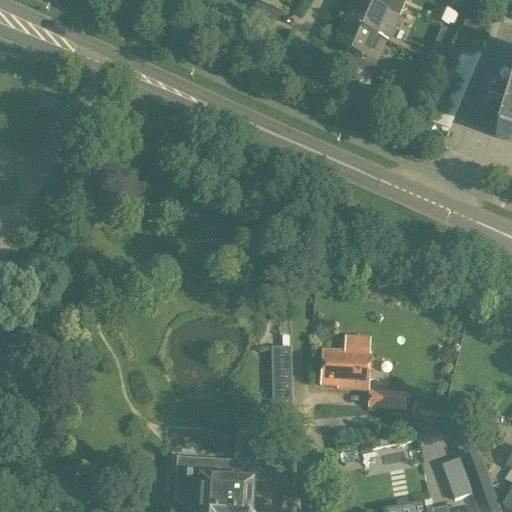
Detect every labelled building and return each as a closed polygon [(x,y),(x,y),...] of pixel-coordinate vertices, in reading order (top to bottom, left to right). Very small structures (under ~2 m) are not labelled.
[(275,25),(281,11),(256,0),(250,13),(275,25)] [(396,18),(401,6),(385,0),(373,0),(371,5),(359,0),(352,0),(344,21),(387,41),(396,18)] [(205,23),(210,12),(199,7),(194,18),(205,23)] [(475,37),(481,16),(468,12),(461,32),(475,37)] [(240,39),(245,28),(228,20),(224,31),(240,39)] [(387,42),(387,41),(344,21),(334,45),(350,52),(345,64),(378,79),(384,67),(376,63),(385,41),(387,42)] [(444,64),(449,52),(433,45),(428,58),(444,64)] [(490,83),(486,96),(506,103),(496,137),(511,142),(511,83),(510,89),(490,83)] [(369,357),(370,339),(344,338),(343,356),(323,355),(321,387),(369,389),(372,357),(369,357)] [(291,407),(289,348),(270,348),(271,408),(291,407)] [(0,374),(9,359),(0,353),(0,374)] [(404,413),(406,396),(369,393),(368,410),(404,413)] [(476,429),(478,418),(444,412),(442,423),(476,429)] [(269,481),(272,445),(235,440),(233,470),(210,468),(175,472),(173,503),(185,511),(252,511),(255,480),(269,481)] [(363,448),(364,471),(419,468),(418,446),(363,448)] [(480,511),(498,511),(491,489),(478,452),(460,459),(474,495),(480,511)] [(460,459),(441,466),(454,502),(474,495),(460,459)] [(511,511),(511,489),(502,506),(511,511)]
